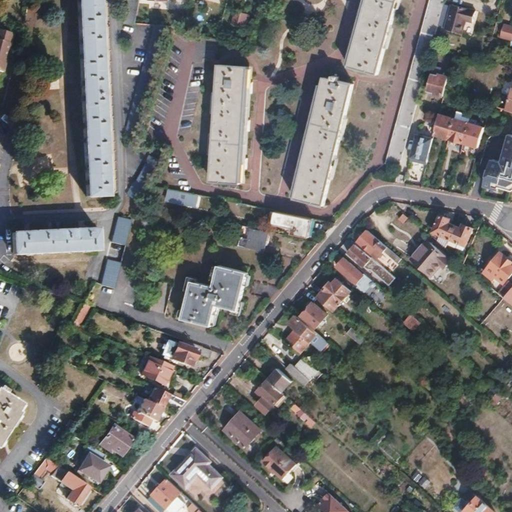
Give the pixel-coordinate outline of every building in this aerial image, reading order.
[(98,0),(76,0),(86,196),(108,196),(98,0)] [(129,0),(125,23),(134,23),(138,0),(129,0)] [(369,0),(351,67),(380,75),(400,0),(369,0)] [(430,0),(386,163),(400,167),(417,101),(431,49),(438,24),(444,3),(444,0),(430,0)] [(444,3),(438,24),(445,26),(445,28),(462,32),(465,19),(473,21),(476,9),(452,3),(452,5),(444,3)] [(236,12),(233,24),(239,25),(242,13),(236,12)] [(242,13),(239,25),(244,26),(247,15),(242,13)] [(511,25),(502,23),(498,38),(511,42),(511,25)] [(149,49),(126,132),(132,135),(128,148),(135,150),(136,147),(170,25),(155,24),(149,49)] [(0,71),(2,73),(12,33),(0,30),(0,71)] [(222,65),(213,182),(242,185),(253,67),(222,65)] [(435,67),(429,90),(434,91),(434,93),(443,96),(448,76),(440,74),(441,68),(435,67)] [(328,76),(296,197),(325,205),(357,84),(328,76)] [(496,99),(494,106),(503,108),(505,101),(496,99)] [(436,125),(434,134),(449,138),(454,118),(439,113),(438,118),(436,125)] [(428,115),(426,123),(436,125),(438,118),(428,115)] [(454,118),(449,138),(464,142),(469,122),(454,118)] [(469,122),(464,142),(479,147),(484,127),(469,122)] [(489,160),(482,185),(497,190),(498,186),(508,189),(509,186),(511,186),(511,134),(509,133),(500,163),(489,160)] [(416,134),(410,160),(427,164),(433,138),(416,134)] [(149,154),(126,194),(139,201),(148,185),(162,161),(149,154)] [(200,195),(168,189),(165,202),(197,208),(200,195)] [(277,211),(275,220),(288,223),(290,214),(277,211)] [(295,215),(292,233),(309,236),(312,218),(295,215)] [(441,215),(434,233),(450,240),(456,226),(449,224),(451,219),(441,215)] [(117,217),(111,242),(125,245),(131,220),(117,217)] [(450,240),(448,244),(457,248),(459,244),(465,246),(473,229),(464,225),(462,229),(456,226),(450,240)] [(97,228),(12,233),(13,254),(98,250),(97,228)] [(240,237),(239,245),(264,251),(268,232),(251,228),(248,239),(240,237)] [(368,230),(359,242),(372,254),(379,260),(386,252),(389,248),(383,242),(368,230)] [(428,241),(413,258),(432,275),(441,266),(445,269),(452,261),(428,241)] [(372,258),(356,245),(349,253),(368,270),(372,270),(390,286),(396,278),(373,258),(372,258)] [(386,252),(400,264),(403,260),(389,248),(386,252)] [(511,262),(500,253),(483,273),(493,281),(495,278),(503,284),(511,273),(511,262)] [(345,258),(338,266),(357,283),(365,275),(345,258)] [(107,259),(100,285),(114,288),(120,262),(107,259)] [(192,281),(183,318),(213,326),(217,305),(239,310),(248,272),(219,265),(214,286),(192,281)] [(326,290),(319,297),(334,310),(341,303),(342,304),(353,291),(339,279),(334,284),(331,282),(324,289),(326,290)] [(374,281),(370,285),(377,291),(381,287),(374,281)] [(511,283),(509,281),(498,294),(503,298),(511,288),(511,283)] [(511,288),(503,298),(511,306),(511,288)] [(361,294),(356,299),(362,304),(367,299),(361,294)] [(314,302),(302,315),(317,328),(329,315),(314,302)] [(83,303),(71,324),(77,327),(89,305),(83,303)] [(297,329),(286,341),(300,354),(311,341),(321,349),(327,342),(318,333),(297,315),(290,323),(297,329)] [(414,316),(411,320),(420,328),(423,324),(414,316)] [(411,320),(407,324),(416,332),(420,328),(411,320)] [(353,327),(348,333),(361,344),(366,338),(353,327)] [(176,342),(170,358),(190,365),(192,359),(193,359),(196,352),(209,357),(211,349),(199,345),(197,350),(176,342)] [(149,356),(141,374),(163,385),(172,365),(149,356)] [(292,364),(287,369),(305,386),(314,377),(317,380),(322,374),(305,359),(297,368),(292,364)] [(279,369),(269,380),(283,392),(293,381),(279,369)] [(265,397),(257,406),(267,414),(285,394),(283,392),(269,380),(259,391),(265,397)] [(0,387),(0,442),(19,412),(17,410),(21,403),(3,392),(4,390),(0,387)] [(153,387),(147,400),(161,407),(165,399),(180,406),(184,400),(153,387)] [(500,391),(487,404),(492,408),(504,394),(500,391)] [(142,398),(132,419),(147,426),(151,418),(155,420),(161,407),(147,400),(142,398)] [(296,403),(292,407),(305,420),(307,418),(309,420),(311,417),(296,403)] [(241,412),(226,429),(246,448),(262,431),(241,412)] [(309,420),(307,422),(313,427),(317,422),(311,417),(309,420)] [(111,425),(99,444),(108,450),(109,448),(120,455),(132,438),(111,425)] [(87,453),(77,469),(98,482),(108,465),(101,461),(104,454),(87,444),(83,450),(87,453)] [(276,447),(264,461),(284,479),(292,470),(296,465),(276,447)] [(197,448),(173,474),(187,488),(199,475),(213,488),(223,477),(209,464),(212,462),(197,448)] [(45,457),(28,480),(39,489),(44,481),(38,477),(45,466),(53,472),(51,474),(72,489),(66,498),(76,505),(88,486),(45,457)] [(419,473),(414,480),(426,488),(431,481),(419,473)] [(166,479),(153,494),(167,507),(172,511),(174,511),(187,499),(166,479)] [(153,494),(148,499),(160,511),(162,511),(167,507),(153,494)] [(350,511),(330,494),(319,507),(325,511),(350,511)] [(494,511),(478,497),(465,511),(494,511)] [(203,511),(193,502),(187,508),(191,511),(190,511),(203,511)]
